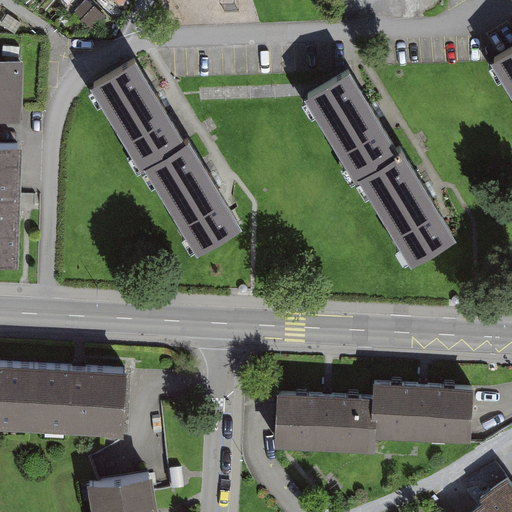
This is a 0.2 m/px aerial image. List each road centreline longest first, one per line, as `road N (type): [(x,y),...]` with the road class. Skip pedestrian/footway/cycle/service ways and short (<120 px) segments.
road 1 (residential): [(488,10),(454,25),(157,38),(82,71),(53,120),(43,316)]
road 2 (unclassified): [(222,323),(511,338)]
road 3 (residential): [(222,323),(217,511)]
road 4 (unclassified): [(43,316),(222,323)]
